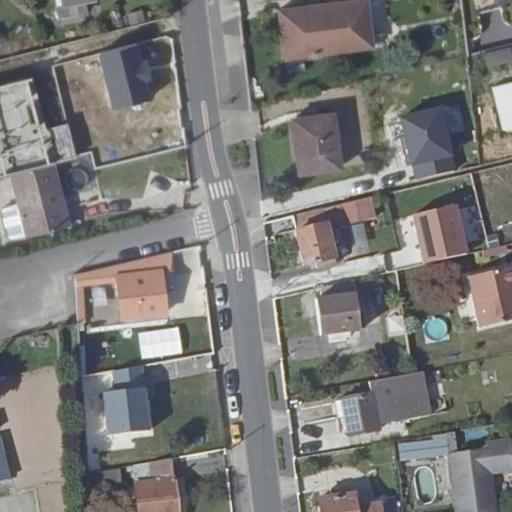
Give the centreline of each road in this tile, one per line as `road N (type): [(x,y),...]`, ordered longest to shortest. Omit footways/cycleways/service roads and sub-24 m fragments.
road 1 (tertiary): [(232,224),(268,511)]
road 2 (residential): [(0,299),(17,268),(204,223),(232,224)]
road 3 (tertiary): [(191,0),(207,138),(232,224)]
